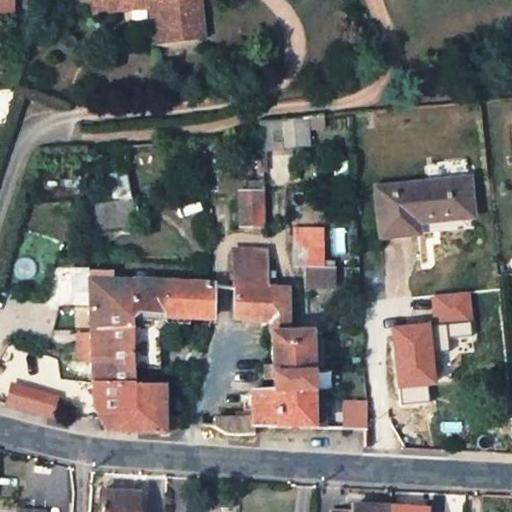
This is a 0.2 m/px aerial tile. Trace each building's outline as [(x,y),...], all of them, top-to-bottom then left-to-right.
[(203,37),(198,0),(92,0),(94,12),(146,7),(151,42),(203,37)] [(282,146),(308,145),(306,118),(259,122),(259,129),(259,152),(283,151),(282,146)] [(473,217),(468,179),(375,188),(380,238),(418,235),(417,222),(473,217)] [(261,226),(260,181),(244,181),(245,192),(238,191),(239,226),(261,226)] [(86,228),(135,224),(131,200),(85,204),(86,228)] [(324,267),(323,245),(292,245),(292,267),(306,267),(324,267)] [(311,392),(310,332),(286,333),(286,291),(265,290),(264,251),(231,251),(231,287),(233,288),(234,319),(269,322),(271,365),(264,365),(264,379),(272,379),(272,392),(249,392),(250,411),(238,411),(238,418),(212,418),(212,425),(217,430),(228,435),(253,435),(252,427),(324,428),(322,392),(311,392)] [(306,267),(307,289),(336,289),(335,268),(324,267),(306,267)] [(133,369),(133,314),(158,316),(210,319),(213,286),(112,281),(88,280),(90,333),(91,362),(93,411),(97,417),(105,431),(163,433),(163,424),(164,385),(134,385),(133,369)] [(133,369),(158,370),(158,316),(133,314),(133,369)] [(90,333),(77,334),(78,362),(91,362),(90,333)] [(134,385),(164,385),(164,369),(158,370),(133,369),(134,385)] [(49,417),(54,398),(10,386),(5,405),(49,417)] [(364,414),(343,415),(343,429),(365,429),(364,414)] [(178,430),(179,424),(163,424),(163,433),(170,434),(178,430)] [(101,496),(100,511),(135,511),(137,494),(111,493),(111,496),(101,496)]
